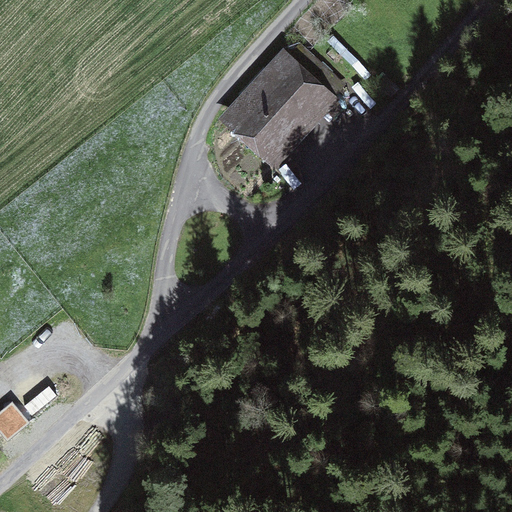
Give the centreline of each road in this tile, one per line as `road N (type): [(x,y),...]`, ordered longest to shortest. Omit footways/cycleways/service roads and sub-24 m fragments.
road 1 (track): [(489,0),(350,155),(158,339)]
road 2 (track): [(158,339),(164,268),(198,133),(223,86),(301,0)]
road 3 (track): [(158,339),(0,484)]
road 4 (track): [(98,511),(121,461),(108,391)]
